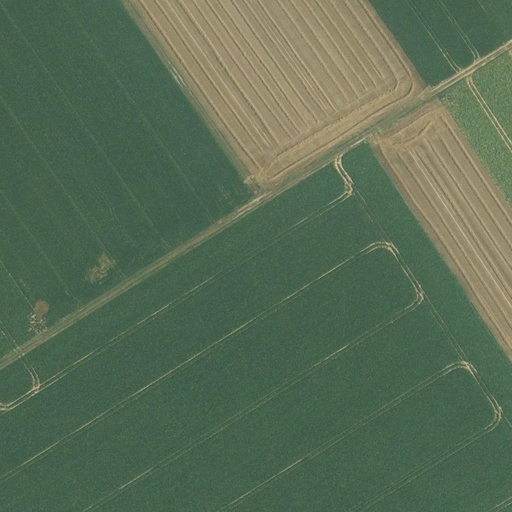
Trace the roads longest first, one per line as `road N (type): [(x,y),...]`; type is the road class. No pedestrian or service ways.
road 1 (track): [(511,44),(0,364)]
road 2 (track): [(260,200),(123,0)]
